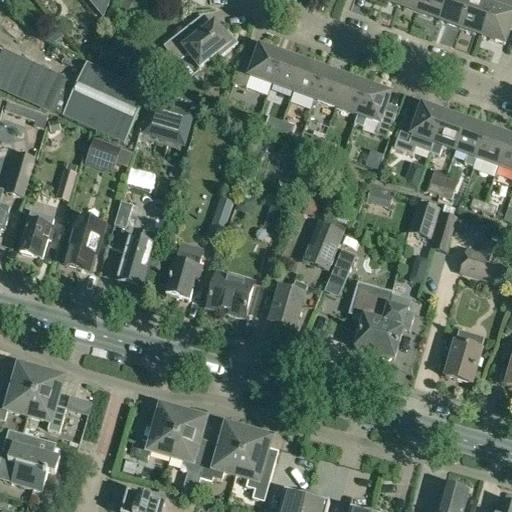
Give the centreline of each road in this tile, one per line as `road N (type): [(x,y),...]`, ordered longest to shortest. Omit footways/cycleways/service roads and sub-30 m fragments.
road 1 (secondary): [(511,455),(0,307)]
road 2 (residential): [(511,94),(274,9),(272,0)]
